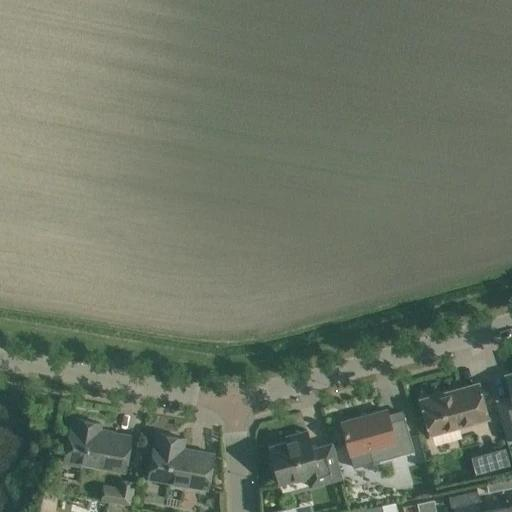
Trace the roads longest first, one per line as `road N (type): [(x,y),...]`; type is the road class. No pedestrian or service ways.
road 1 (residential): [(236,403),(312,390),(511,331)]
road 2 (residential): [(0,365),(236,403)]
